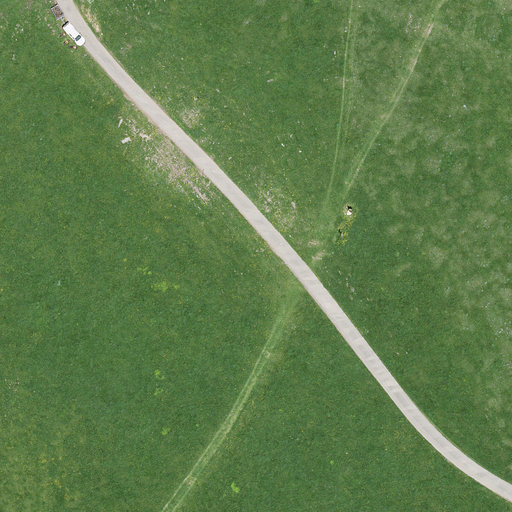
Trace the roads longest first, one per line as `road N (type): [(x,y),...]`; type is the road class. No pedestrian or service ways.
road 1 (track): [(308,281),(124,82),(64,0)]
road 2 (track): [(511,496),(427,434),(308,281)]
road 3 (track): [(163,511),(308,281)]
road 4 (track): [(328,236),(348,114),(352,0)]
